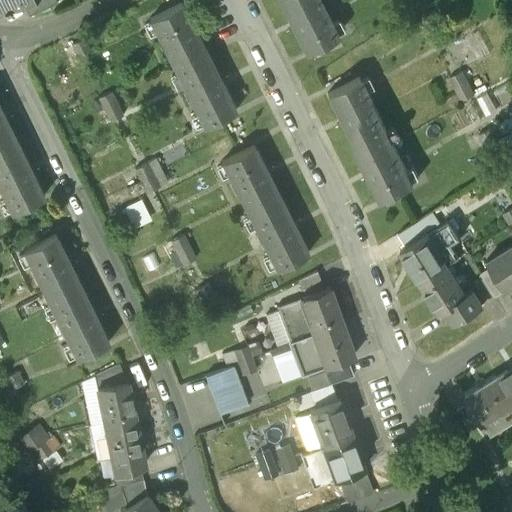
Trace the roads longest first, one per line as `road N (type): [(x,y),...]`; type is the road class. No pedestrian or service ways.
road 1 (residential): [(9,39),(9,59),(159,368),(209,511)]
road 2 (residential): [(409,399),(347,222),(234,0)]
road 3 (residential): [(511,332),(409,399)]
